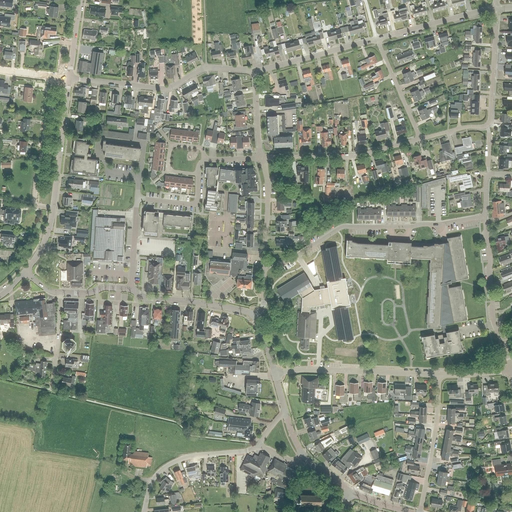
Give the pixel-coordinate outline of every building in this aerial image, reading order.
[(440,11),(438,3),(434,4),(432,0),(431,0),(429,1),(430,5),(432,5),(434,12),(440,11)] [(438,3),(440,11),(446,9),(444,2),(446,1),(445,0),(441,0),(442,2),(438,3)] [(419,8),(421,16),(427,14),(425,7),(427,6),(425,2),(422,3),(423,7),(419,8)] [(421,16),(419,8),(415,9),(414,5),(410,6),(411,11),(413,10),(415,17),(421,16)] [(57,17),(58,7),(51,7),(50,9),(47,9),(47,13),(50,13),(50,16),(57,17)] [(106,9),(90,7),(89,14),(95,15),(95,16),(105,17),(106,9)] [(122,8),(111,7),(110,11),(112,12),(111,15),(118,15),(118,12),(122,13),(122,8)] [(400,13),(402,21),(408,19),(406,12),(408,12),(406,7),(402,8),(404,12),(400,13)] [(402,21),(400,13),(396,14),(395,10),(391,11),(392,16),(394,15),(396,22),(402,21)] [(386,18),(388,17),(387,12),(383,14),(384,18),(379,20),(380,26),(384,25),(388,24),(386,18)] [(14,20),(15,15),(5,14),(5,17),(0,16),(0,25),(10,27),(11,20),(14,20)] [(355,25),(357,33),(363,31),(362,27),(366,27),(364,22),(361,22),(361,23),(358,24),(357,19),(353,20),(355,25)] [(357,33),(355,25),(353,20),(350,21),(350,22),(351,26),(348,27),(348,26),(345,27),(346,32),(349,31),(350,35),(357,33)] [(253,34),(260,33),(259,23),(251,24),(253,34)] [(56,34),(57,28),(42,26),(41,38),(48,38),(48,34),(56,34)] [(334,31),(336,39),(343,37),(342,33),(345,32),(343,27),(340,28),(340,29),(334,31)] [(311,33),(314,44),(321,42),(321,39),(324,38),(322,33),(319,34),(319,35),(318,33),(315,34),(313,29),(310,30),(311,33)] [(96,41),(97,31),(92,30),(92,31),(84,30),(83,39),(91,40),(90,41),(96,41)] [(329,40),(336,39),(334,31),(327,33),(327,32),(324,33),(325,38),(328,37),(329,40)] [(308,46),(314,44),(311,33),(304,35),(305,37),(303,38),(304,43),(307,42),(308,46)] [(447,33),(439,35),(440,40),(441,40),(442,46),(449,44),(447,39),(449,38),(447,33)] [(434,48),(439,47),(437,42),(435,43),(434,37),(425,39),(426,45),(433,43),(434,48)] [(292,42),(294,50),(300,48),(299,45),(303,44),(301,39),(298,39),(298,40),(292,42)] [(40,45),(40,44),(40,42),(31,40),(30,48),(35,48),(34,51),(35,51),(35,55),(41,56),(42,52),(43,46),(40,45)] [(269,42),(271,48),(273,56),(279,54),(278,50),(282,49),(280,44),(277,45),(277,46),(274,47),(273,41),(269,42)] [(422,46),(421,41),(412,44),(413,49),(421,47),(421,46),(422,46)] [(220,51),(223,51),(222,44),(218,45),(218,42),(214,43),(215,51),(211,52),(212,57),(221,56),(220,51)] [(231,51),(226,52),(228,59),(236,57),(236,53),(238,52),(236,42),(231,43),(232,47),(231,47),(231,51)] [(287,52),(294,50),(292,42),(285,44),(285,43),(281,44),(282,49),(286,48),(287,52)] [(252,58),(251,55),(254,54),(252,46),(249,46),(244,47),(245,54),(242,55),(243,60),(252,58)] [(273,56),(271,48),(268,49),(267,46),(263,47),(263,49),(261,49),(262,55),(265,54),(266,57),(273,56)] [(13,54),(16,54),(17,48),(11,47),(10,50),(6,49),(4,58),(12,59),(13,54)] [(401,55),(401,54),(396,56),(398,62),(404,60),(404,62),(415,58),(412,50),(403,53),(403,54),(401,55)] [(88,63),(88,62),(80,61),(79,71),(87,72),(87,71),(90,72),(90,73),(101,75),(103,53),(93,51),(92,63),(88,63)] [(190,55),(193,62),(198,60),(195,52),(190,55)] [(127,64),(127,67),(126,67),(126,71),(127,71),(126,76),(132,76),(133,68),(133,64),(136,64),(136,63),(135,55),(131,55),(131,62),(129,62),(127,64)] [(188,64),(193,62),(190,55),(185,57),(188,64)] [(360,67),(361,70),(372,65),(378,62),(374,55),(368,58),(370,62),(360,67)] [(349,75),(353,74),(350,65),(348,59),(341,61),(342,67),(347,66),(349,75)] [(330,80),(333,79),(331,70),(329,64),(321,66),(323,72),(328,71),(330,80)] [(173,75),(175,75),(174,65),(166,66),(166,75),(167,75),(168,78),(173,78),(173,75)] [(150,79),(158,79),(158,69),(150,69),(150,79)] [(311,85),(314,84),(312,75),(311,75),(310,69),(302,71),(304,76),(303,76),(304,82),(310,80),(311,85)] [(374,82),(384,77),(381,70),(375,72),(376,75),(372,77),(374,82)] [(414,74),(405,78),(407,83),(414,80),(413,78),(416,77),(415,74),(414,74)] [(206,86),(216,84),(214,76),(205,77),(205,79),(203,79),(204,84),(206,83),(206,86)] [(285,90),(289,89),(287,85),(286,79),(278,81),(280,87),(284,86),(285,90)] [(0,94),(0,91),(3,91),(3,93),(7,94),(8,85),(4,85),(5,81),(0,80),(0,94)] [(189,89),(191,94),(198,90),(195,85),(189,89)] [(32,102),(33,88),(25,87),(23,101),(32,102)] [(88,96),(89,89),(86,88),(80,88),(80,89),(79,89),(78,91),(76,91),(75,96),(84,97),(85,96),(88,96)] [(185,98),(191,94),(189,89),(182,93),(185,98)] [(423,93),(412,97),(414,102),(422,98),(421,96),(424,95),(423,93)] [(134,109),(135,99),(131,99),(132,96),(125,95),(125,103),(128,103),(128,106),(127,106),(127,108),(134,109)] [(478,114),(479,98),(480,95),(468,95),(468,98),(472,98),(471,114),(478,114)] [(146,98),(144,113),(147,113),(148,106),(152,107),(153,99),(152,99),(152,98),(146,97),(146,98)] [(272,106),(279,106),(279,98),(271,99),(271,98),(265,98),(265,106),(272,106)] [(158,99),(157,108),(155,108),(154,112),(163,113),(164,99),(158,99)] [(177,109),(178,101),(171,100),(170,106),(169,112),(174,112),(175,108),(177,109)] [(85,113),(86,103),(79,102),(77,112),(85,113)] [(462,105),(462,102),(455,102),(455,104),(451,104),(451,107),(450,118),(458,118),(458,110),(461,111),(462,105)] [(393,117),(393,116),(390,104),(384,106),(385,109),(386,109),(388,119),(393,117)] [(235,121),(245,120),(244,114),(246,114),(245,111),(233,112),(233,116),(235,116),(235,121)] [(431,111),(420,115),(422,120),(430,117),(428,114),(432,113),(431,111)] [(285,129),(284,114),(281,115),(282,132),(296,131),(295,127),(292,127),(293,129),(285,129)] [(510,122),(510,117),(507,116),(507,114),(501,114),(501,122),(510,122)] [(268,135),(278,134),(277,116),(267,116),(268,135)] [(86,122),(87,118),(81,117),(80,121),(76,121),(75,131),(82,132),(83,122),(86,122)] [(126,119),(124,119),(108,118),(107,124),(113,124),(113,125),(126,126),(126,119)] [(30,119),(24,119),(24,122),(21,121),(20,131),(26,132),(26,130),(29,130),(30,119)] [(245,120),(235,121),(236,127),(234,127),(235,130),(247,129),(247,125),(246,125),(245,120)] [(400,134),(406,132),(405,126),(404,121),(401,122),(402,126),(396,128),(397,135),(400,135),(400,134)] [(380,140),(380,139),(386,137),(385,131),(390,130),(388,122),(380,124),(382,130),(375,132),(377,141),(380,140)] [(148,123),(147,127),(145,127),(144,133),(146,133),(147,132),(153,133),(155,124),(148,123)] [(511,124),(511,125),(509,125),(509,129),(507,129),(508,128),(501,127),(500,133),(500,137),(504,137),(504,136),(511,136),(511,129),(511,124)] [(175,140),(177,130),(171,129),(171,128),(165,128),(162,129),(165,133),(167,131),(171,132),(170,139),(175,140)] [(302,129),(303,138),(302,138),(302,145),(310,144),(310,138),(311,138),(311,129),(302,129)] [(214,143),(216,130),(213,130),(213,131),(207,130),(205,139),(211,141),(210,142),(214,143)] [(216,130),(214,143),(217,144),(217,142),(223,143),(225,134),(219,133),(220,131),(216,130)] [(328,147),(328,145),(331,144),(330,139),(331,139),(331,133),(328,133),(328,132),(321,133),(321,136),(320,136),(321,140),(322,140),(323,147),(328,147)] [(165,149),(166,143),(158,142),(159,138),(161,136),(158,133),(156,134),(155,142),(156,142),(155,148),(165,149)] [(359,144),(366,143),(365,133),(358,134),(359,144)] [(347,141),(347,138),(347,134),(339,135),(340,138),(341,145),(342,145),(342,146),(346,146),(346,145),(347,145),(346,141),(347,141)] [(236,149),(240,148),(239,136),(236,136),(236,137),(230,138),(231,147),(236,147),(236,149)] [(239,136),(240,148),(243,148),(243,147),(249,147),(249,137),(243,137),(243,136),(239,136)] [(274,147),(293,146),(292,137),(274,137),(274,147)] [(70,173),(98,176),(99,163),(96,163),(97,160),(87,159),(88,156),(91,156),(91,154),(88,153),(89,144),(86,144),(87,139),(75,138),(73,151),(74,151),(73,160),(72,160),(70,173)] [(467,138),(463,139),(464,146),(455,149),(456,154),(462,153),(461,151),(472,149),(470,140),(468,141),(467,138)] [(137,159),(140,159),(141,148),(133,147),(133,145),(131,145),(131,147),(106,144),(106,141),(104,141),(102,150),(105,151),(104,156),(136,161),(137,159)] [(506,146),(504,146),(500,145),(499,154),(501,154),(500,156),(503,156),(503,154),(506,154),(506,149),(510,149),(510,146),(511,146),(511,142),(507,142),(506,146)] [(442,145),(443,151),(441,152),(441,162),(456,158),(454,152),(452,153),(449,143),(442,145)] [(461,164),(463,164),(464,170),(472,168),(470,157),(464,158),(464,154),(456,156),(458,161),(461,160),(461,164)] [(403,164),(401,155),(393,157),(395,164),(399,164),(399,165),(403,164)] [(421,158),(420,155),(414,157),(416,165),(419,164),(420,168),(428,166),(429,169),(433,168),(431,160),(427,161),(426,159),(423,160),(423,158),(421,158)] [(511,157),(506,157),(506,160),(499,159),(499,168),(508,168),(508,160),(511,160),(511,157)] [(383,164),(382,160),(375,162),(377,170),(381,169),(382,172),(385,171),(385,172),(388,171),(386,163),(383,164)] [(162,171),(163,165),(153,164),(152,169),(151,177),(152,179),(156,176),(154,174),(155,170),(162,171)] [(358,174),(366,172),(364,164),(356,166),(358,174)] [(215,186),(215,175),(217,175),(217,167),(206,167),(206,174),(207,174),(207,186),(215,186)] [(308,167),(297,167),(297,175),(301,176),(301,182),(308,182),(308,167)] [(407,167),(401,169),(402,173),(400,173),(401,177),(403,177),(409,175),(407,167)] [(235,170),(228,170),(220,169),(219,183),(219,181),(227,182),(227,180),(235,181),(235,182),(243,182),(243,183),(241,183),(242,195),(250,195),(250,191),(257,191),(257,185),(256,185),(256,178),(253,178),(253,176),(255,176),(254,170),(253,170),(253,168),(245,168),(245,170),(235,170)] [(316,177),(315,184),(322,184),(323,180),(324,180),(324,177),(325,169),(318,169),(317,177),(316,177)] [(462,180),(463,185),(459,186),(460,191),(465,190),(465,188),(472,187),(470,175),(467,176),(467,174),(461,175),(461,174),(449,177),(450,182),(462,180)] [(170,186),(171,176),(165,176),(164,183),(161,183),(159,180),(156,183),(157,185),(164,186),(170,186)] [(445,181),(444,178),(421,184),(422,208),(428,208),(427,185),(445,181)] [(82,189),(83,181),(69,180),(68,187),(82,189)] [(506,196),(509,196),(511,195),(511,190),(509,190),(509,184),(506,184),(500,184),(499,190),(503,191),(506,191),(506,196)] [(223,212),(224,194),(218,193),(218,191),(208,190),(206,204),(205,204),(205,210),(216,212),(223,212)] [(96,195),(83,193),(82,202),(92,204),(93,199),(96,200),(96,195)] [(470,194),(464,196),(464,193),(454,195),(455,199),(462,198),(463,201),(461,202),(457,203),(458,207),(462,207),(472,205),(470,194)] [(237,195),(229,194),(227,212),(236,213),(237,195)] [(71,202),(72,198),(63,197),(62,205),(69,206),(70,202),(71,202)] [(292,207),(292,202),(292,200),(284,199),(284,202),(277,202),(277,210),(284,210),(284,207),(292,207)] [(503,216),(503,213),(505,213),(504,203),(501,203),(501,201),(493,202),(494,209),(492,209),(493,217),(503,216)] [(0,214),(2,215),(6,215),(5,222),(10,223),(14,224),(14,223),(14,222),(18,222),(19,221),(19,219),(19,218),(19,216),(21,217),(21,211),(20,211),(20,209),(15,209),(15,208),(11,208),(6,208),(6,210),(0,209),(1,205),(0,205),(0,214)] [(93,259),(122,261),(125,223),(125,219),(125,218),(120,218),(98,217),(98,210),(93,209),(90,251),(94,251),(93,259)] [(61,220),(61,224),(65,225),(65,226),(64,229),(71,229),(71,227),(76,227),(76,222),(75,222),(76,217),(77,217),(77,212),(66,211),(66,215),(66,216),(62,216),(61,217),(61,219),(61,220)] [(163,231),(163,230),(163,226),(167,227),(167,225),(172,226),(172,227),(175,227),(175,226),(180,226),(180,228),(184,228),(184,227),(189,227),(189,232),(188,232),(189,233),(191,215),(192,215),(187,215),(187,216),(182,216),(182,215),(183,215),(183,214),(178,214),(178,215),(173,215),(173,214),(174,214),(169,213),(169,215),(164,214),(164,213),(165,213),(159,212),(159,216),(154,216),(155,212),(146,211),(146,212),(147,212),(146,215),(144,215),(143,227),(144,236),(157,237),(159,237),(162,238),(162,232),(162,231),(163,231)] [(16,239),(16,237),(15,236),(15,235),(2,234),(2,241),(4,242),(4,244),(7,244),(11,245),(11,244),(14,245),(14,240),(15,240),(15,239),(16,239)] [(440,325),(441,324),(445,324),(453,322),(467,320),(466,315),(467,315),(466,307),(465,307),(463,298),(464,298),(462,290),(461,286),(449,288),(448,283),(451,283),(451,282),(451,281),(455,280),(468,278),(467,274),(468,273),(467,265),(466,266),(464,257),(465,257),(463,249),(461,240),(462,240),(461,235),(458,235),(458,236),(447,238),(448,242),(442,243),(441,270),(429,269),(429,271),(430,271),(430,280),(429,280),(428,288),(429,288),(429,297),(428,297),(427,305),(428,305),(428,314),(427,314),(427,322),(427,327),(440,327),(440,325)] [(505,243),(504,237),(504,236),(501,237),(501,238),(495,239),(496,245),(496,244),(497,251),(504,250),(503,247),(505,246),(505,243)] [(64,240),(59,240),(58,247),(64,247),(63,248),(71,249),(72,238),(65,237),(64,240)] [(347,240),(347,243),(346,257),(354,258),(354,256),(361,257),(361,258),(369,258),(369,257),(376,258),(376,259),(384,259),(384,258),(387,258),(387,263),(410,264),(410,258),(431,259),(430,267),(429,269),(441,270),(442,243),(423,247),(411,246),(411,243),(394,242),(388,241),(388,245),(358,243),(351,241),(347,240)] [(304,273),(277,289),(281,295),(285,302),(299,293),(302,298),(301,312),(298,312),(297,337),(301,337),(301,342),(301,349),(308,350),(309,342),(309,338),(314,338),(316,313),(310,312),(310,307),(319,305),(320,308),(324,307),(324,308),(325,308),(324,304),(330,303),(332,309),(338,340),(344,338),(344,340),(343,340),(354,339),(348,306),(349,306),(350,306),(349,299),(348,294),(347,290),(346,284),(345,278),(344,278),(342,278),(337,248),(336,246),(326,248),(327,248),(327,250),(321,251),(327,281),(326,281),(328,287),(324,288),(324,286),(320,287),(320,286),(320,289),(314,290),(311,285),(312,285),(304,273)] [(506,263),(511,261),(511,259),(511,256),(511,255),(511,248),(508,250),(509,253),(499,257),(500,259),(498,259),(500,264),(501,263),(502,266),(506,264),(506,263)] [(233,253),(232,259),(239,260),(239,264),(239,269),(246,270),(246,268),(247,254),(233,253)] [(206,259),(204,275),(207,278),(208,277),(214,284),(220,278),(224,282),(229,277),(229,275),(232,275),(234,277),(236,275),(239,275),(239,269),(239,264),(239,260),(232,259),(232,263),(230,263),(221,262),(221,260),(206,259)] [(314,261),(307,265),(310,269),(314,277),(317,275),(316,273),(315,266),(314,261)] [(150,262),(148,279),(150,280),(150,282),(158,283),(159,266),(162,266),(163,263),(157,263),(150,262)] [(82,287),(82,263),(67,263),(67,281),(71,281),(71,287),(82,287)] [(189,290),(190,282),(189,282),(189,273),(185,273),(185,268),(181,268),(177,267),(177,269),(176,283),(177,283),(176,289),(183,290),(183,289),(189,290)] [(503,280),(505,279),(508,278),(508,277),(511,275),(511,267),(502,270),(502,272),(500,273),(503,280)] [(239,275),(238,286),(251,288),(252,281),(251,281),(252,269),(246,268),(246,270),(239,269),(239,275)] [(172,281),(172,276),(164,276),(163,281),(164,281),(164,288),(170,289),(171,281),(172,281)] [(511,280),(504,284),(504,286),(502,286),(504,291),(506,290),(507,292),(510,291),(511,289),(511,280)] [(33,300),(15,302),(16,315),(34,313),(36,326),(38,326),(39,336),(42,335),(56,334),(55,328),(57,325),(55,312),(56,312),(55,302),(46,303),(46,299),(34,301),(33,300)] [(77,330),(78,313),(78,302),(65,301),(64,313),(69,313),(69,321),(64,321),(63,330),(77,330)] [(93,315),(94,304),(93,304),(93,303),(85,303),(85,308),(85,313),(82,313),(81,320),(93,321),(94,316),(93,315)] [(101,312),(100,320),(97,320),(96,333),(105,333),(105,327),(107,327),(107,324),(111,324),(112,306),(104,305),(104,312),(101,312)] [(136,328),(135,334),(143,334),(144,325),(148,325),(149,312),(148,312),(148,308),(140,307),(139,317),(139,323),(140,323),(140,328),(136,328)] [(157,325),(157,323),(158,319),(160,319),(161,310),(154,309),(153,319),(154,319),(153,325),(157,325)] [(171,310),(169,330),(168,340),(177,341),(180,310),(171,310)] [(192,320),(193,312),(186,311),(186,316),(185,316),(184,324),(187,325),(188,320),(192,320)] [(204,314),(204,313),(202,313),(201,314),(198,313),(196,328),(203,329),(205,314),(204,314)] [(4,323),(10,323),(10,326),(14,326),(14,319),(10,319),(10,314),(6,314),(6,315),(0,315),(0,326),(0,327),(0,325),(4,325),(4,323)] [(218,325),(220,325),(221,326),(220,331),(225,333),(226,327),(228,327),(229,323),(227,322),(228,318),(222,316),(221,321),(219,320),(219,318),(215,317),(214,319),(212,318),(210,325),(218,327),(218,325)] [(424,340),(423,340),(426,356),(430,356),(430,357),(458,352),(458,350),(462,350),(458,333),(457,334),(457,330),(447,332),(446,332),(446,334),(443,334),(439,335),(436,335),(434,336),(434,334),(424,336),(424,340)] [(233,343),(237,343),(237,345),(232,345),(232,349),(235,349),(235,354),(241,353),(241,355),(243,356),(247,356),(247,354),(251,353),(250,341),(249,340),(240,341),(240,338),(233,338),(233,343)] [(73,347),(74,344),(71,341),(68,340),(65,343),(65,346),(67,349),(71,350),(73,347)] [(217,353),(220,343),(213,341),(211,352),(217,353)] [(77,364),(78,360),(72,359),(72,360),(66,359),(65,366),(73,367),(74,363),(77,364)] [(243,361),(243,365),(236,365),(236,361),(220,360),(219,367),(230,367),(229,374),(251,375),(251,372),(259,372),(259,362),(243,361)] [(75,376),(72,376),(72,379),(68,378),(63,377),(61,384),(66,386),(70,387),(71,382),(74,383),(75,376)] [(318,389),(318,377),(301,376),(301,384),(302,384),(302,387),(303,387),(302,402),(314,403),(315,389),(318,389)] [(245,386),(245,389),(246,389),(246,395),(260,396),(261,381),(247,380),(247,386),(245,386)] [(375,400),(375,390),(372,389),(372,383),(364,383),(364,392),(368,392),(368,399),(375,400)] [(389,400),(389,390),(386,390),(386,383),(378,383),(378,393),(382,393),(381,400),(389,400)] [(489,392),(498,391),(498,383),(488,384),(488,385),(483,385),(484,395),(489,395),(489,392)] [(361,401),(361,391),(358,390),(358,384),(350,384),(350,393),(354,393),(354,400),(361,401)] [(398,396),(399,392),(405,393),(405,392),(407,392),(407,395),(411,395),(411,388),(405,388),(405,384),(395,384),(395,392),(395,396),(398,396)] [(426,393),(426,385),(416,385),(416,392),(426,393)] [(471,392),(478,392),(478,385),(468,385),(469,392),(466,392),(466,398),(471,398),(471,392)] [(347,403),(347,393),(344,393),(344,386),(336,386),(336,395),(340,396),(339,402),(347,403)] [(455,397),(461,397),(461,389),(457,390),(457,386),(448,386),(449,393),(455,393),(455,397)] [(258,417),(260,404),(252,402),(251,406),(240,405),(239,414),(245,415),(245,412),(250,413),(250,416),(258,417)] [(494,407),(495,412),(499,411),(505,411),(503,404),(497,405),(496,402),(492,403),(487,404),(488,408),(494,407)] [(225,410),(216,407),(214,413),(224,416),(225,410)] [(458,417),(463,417),(464,414),(459,413),(455,413),(455,409),(448,408),(448,416),(455,417),(458,417)] [(426,422),(426,415),(411,414),(411,417),(416,417),(419,417),(419,422),(426,422)] [(505,415),(500,416),(499,414),(495,415),(492,415),(493,421),(500,419),(501,424),(507,423),(505,415)] [(251,420),(229,417),(227,430),(237,431),(237,436),(252,438),(252,432),(253,426),(250,426),(251,420)] [(317,417),(311,419),(310,417),(304,419),(306,427),(319,423),(317,417)] [(497,432),(498,438),(503,438),(509,437),(508,429),(505,430),(505,427),(494,428),(495,432),(497,432)] [(455,439),(455,437),(452,436),(453,431),(447,429),(445,437),(455,439)] [(317,436),(320,435),(319,431),(316,433),(315,431),(308,433),(310,440),(317,438),(317,436)] [(369,440),(367,433),(356,438),(359,444),(369,440)] [(417,435),(414,435),(408,433),(408,437),(413,438),(416,438),(415,443),(422,444),(424,436),(417,435)] [(330,437),(320,443),(320,442),(314,446),(319,452),(324,448),(333,441),(330,437)] [(356,444),(352,437),(347,439),(349,444),(352,443),(353,445),(356,444)] [(461,440),(455,439),(445,437),(444,444),(451,445),(452,440),(455,441),(460,442),(461,440)] [(505,443),(504,441),(494,442),(495,445),(500,444),(501,452),(507,452),(507,451),(511,450),(510,442),(505,443)] [(151,466),(152,457),(148,457),(149,453),(134,451),(132,454),(130,454),(131,443),(125,443),(123,459),(128,460),(128,464),(132,465),(132,466),(146,468),(146,466),(150,467),(151,466)] [(421,451),(422,444),(415,443),(415,447),(406,446),(406,448),(414,450),(421,451)] [(450,449),(451,445),(444,444),(443,451),(458,454),(459,451),(453,450),(453,449),(450,449)] [(331,448),(327,451),(322,455),(327,461),(333,456),(334,458),(339,454),(336,451),(334,452),(331,448)] [(414,450),(406,448),(405,451),(411,452),(411,453),(413,454),(413,457),(419,459),(421,451),(414,450)] [(350,449),(340,460),(338,458),(336,459),(335,459),(331,464),(343,473),(347,468),(348,469),(351,465),(353,467),(356,466),(362,458),(350,449)] [(380,457),(376,449),(370,452),(374,460),(380,457)] [(458,457),(458,454),(443,451),(441,459),(448,460),(449,456),(452,456),(458,457)] [(255,475),(259,478),(259,477),(260,478),(263,474),(267,468),(265,467),(270,458),(262,454),(260,457),(259,456),(259,457),(255,455),(253,458),(248,456),(240,470),(254,477),(255,475)] [(381,458),(380,458),(374,461),(376,467),(384,464),(381,458)] [(508,476),(508,474),(511,474),(510,464),(501,465),(500,459),(492,460),(492,467),(495,466),(496,476),(502,475),(502,477),(503,478),(507,477),(508,476)] [(273,477),(271,481),(282,488),(282,487),(286,489),(288,486),(289,485),(295,474),(291,472),(292,471),(289,469),(288,471),(285,469),(287,465),(284,463),(283,464),(276,460),(274,462),(267,474),(273,477)] [(418,474),(419,467),(413,465),(414,462),(407,461),(406,465),(409,465),(408,472),(418,474)] [(199,472),(197,465),(193,466),(193,467),(187,468),(188,474),(199,472)] [(215,476),(215,472),(214,472),(214,467),(207,467),(207,476),(215,476)] [(356,470),(348,475),(347,476),(349,479),(350,478),(353,483),(361,478),(362,477),(368,474),(365,469),(362,471),(360,468),(356,471),(356,470)] [(185,477),(183,478),(179,470),(174,472),(177,480),(179,479),(182,485),(185,484),(184,483),(187,482),(185,477)] [(438,477),(449,480),(450,477),(447,476),(447,473),(439,471),(438,477)] [(363,483),(362,483),(360,489),(371,494),(372,490),(389,495),(394,480),(377,475),(374,474),(373,474),(372,476),(370,475),(365,477),(363,483)] [(169,491),(172,486),(174,483),(168,479),(166,477),(160,482),(162,485),(160,488),(164,491),(165,490),(167,492),(168,491),(169,491)] [(418,491),(419,484),(408,481),(403,499),(412,501),(415,490),(418,491)] [(403,492),(404,487),(402,487),(396,488),(395,489),(394,496),(398,497),(398,495),(399,496),(400,494),(402,495),(402,492),(403,492)] [(287,490),(275,488),(274,498),(285,500),(287,490)] [(180,498),(180,492),(174,493),(174,494),(170,495),(171,504),(177,503),(176,499),(180,498)] [(324,502),(324,499),(321,496),(316,496),(316,495),(315,495),(307,495),(307,494),(307,495),(301,495),(301,494),(300,494),(300,498),(297,498),(297,502),(300,502),(300,505),(315,505),(315,506),(315,505),(321,505),(322,504),(324,502)] [(441,508),(442,500),(432,499),(431,506),(441,508)] [(456,511),(457,511),(458,511),(460,511),(462,501),(457,500),(456,506),(450,505),(449,511),(456,511)]
